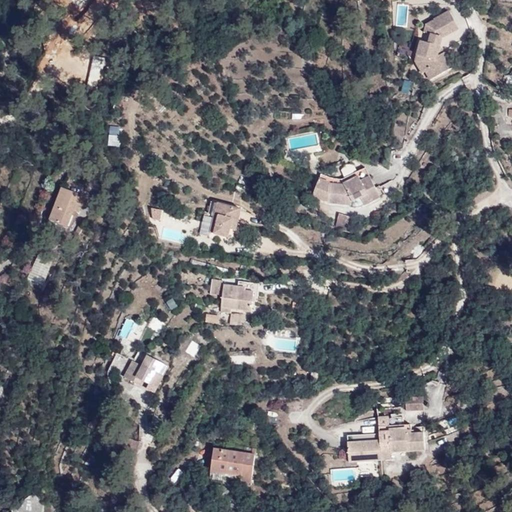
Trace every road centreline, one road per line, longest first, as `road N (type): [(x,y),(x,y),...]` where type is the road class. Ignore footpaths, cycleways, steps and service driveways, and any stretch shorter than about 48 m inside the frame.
road 1 (unclassified): [(465,0),(480,44),(484,136),(502,189),(456,223),(464,295),(446,362)]
road 2 (unknown): [(456,223),(413,265),(370,270),(310,250)]
